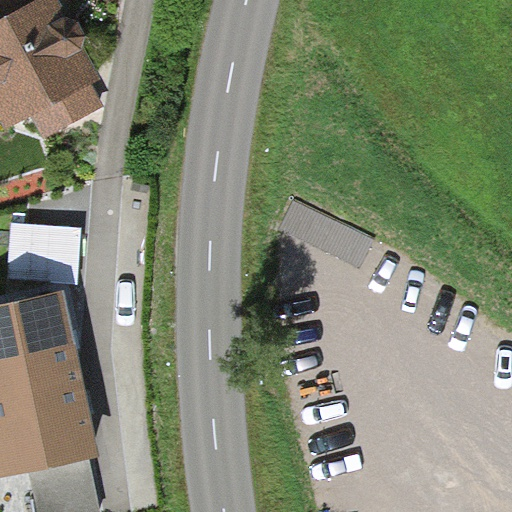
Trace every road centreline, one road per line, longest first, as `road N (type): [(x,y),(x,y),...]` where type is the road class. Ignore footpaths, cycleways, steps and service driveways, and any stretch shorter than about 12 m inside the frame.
road 1 (secondary): [(217,511),(200,365),(218,133),(244,0)]
road 2 (residential): [(139,0),(106,248),(102,352),(120,506)]
